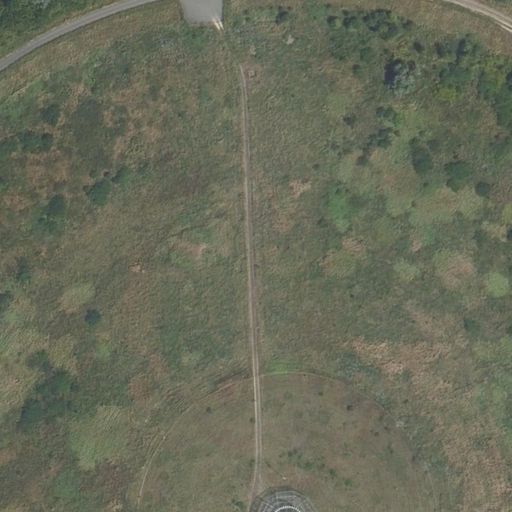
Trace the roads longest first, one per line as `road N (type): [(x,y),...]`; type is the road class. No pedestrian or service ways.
road 1 (track): [(203,0),(234,64),(241,109),(254,459),(245,511)]
road 2 (track): [(197,0),(143,14),(0,88)]
